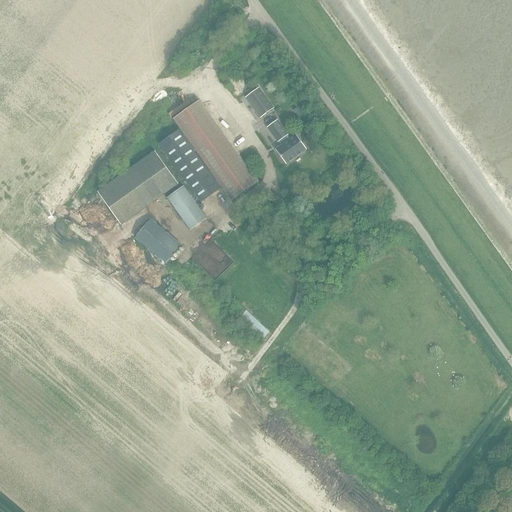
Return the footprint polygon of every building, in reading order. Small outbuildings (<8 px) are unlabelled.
[(186,100),(190,92),(183,88),(178,96),(186,100)] [(260,118),(273,109),(258,88),(245,98),(260,118)] [(199,101),(173,119),(231,201),(257,182),(199,101)] [(277,121),(267,128),(277,142),(278,141),(281,145),(275,149),(286,164),(305,150),(295,135),(289,139),(286,135),(287,135),(277,121)] [(221,189),(179,130),(158,144),(200,203),(221,189)] [(120,225),(178,184),(154,151),(97,192),(120,225)] [(206,219),(183,186),(166,198),(190,231),(206,219)] [(229,226),(244,221),(240,212),(226,217),(229,226)] [(181,245),(150,219),(134,238),(165,264),(181,245)] [(256,300),(250,307),(272,328),(278,322),(256,300)] [(245,311),(238,319),(260,341),(268,333),(245,311)]
